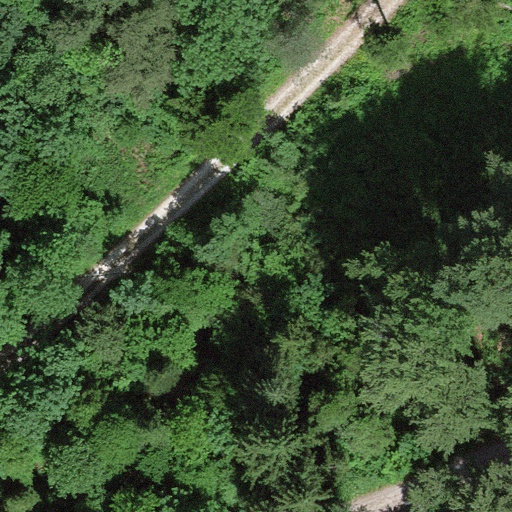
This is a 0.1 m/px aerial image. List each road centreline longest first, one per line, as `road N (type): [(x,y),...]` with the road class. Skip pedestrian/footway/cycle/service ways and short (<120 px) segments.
road 1 (track): [(373,0),(239,146),(0,361)]
road 2 (track): [(511,451),(352,511)]
